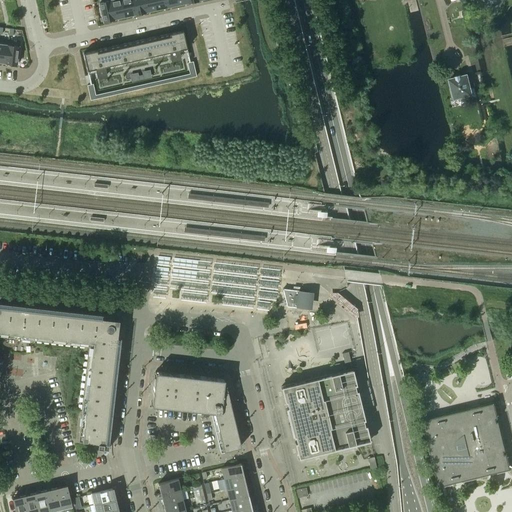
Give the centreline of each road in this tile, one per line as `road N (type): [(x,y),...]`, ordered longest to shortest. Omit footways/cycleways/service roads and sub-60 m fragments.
road 1 (secondary): [(302,0),(349,194)]
road 2 (residential): [(40,46),(229,2)]
road 3 (secondary): [(430,511),(381,328)]
road 4 (secondary): [(381,328),(414,511)]
road 5 (residential): [(278,511),(240,359)]
road 6 (residential): [(0,292),(140,303)]
road 7 (secondary): [(381,328),(349,194)]
road 8 (residential): [(0,490),(129,462)]
